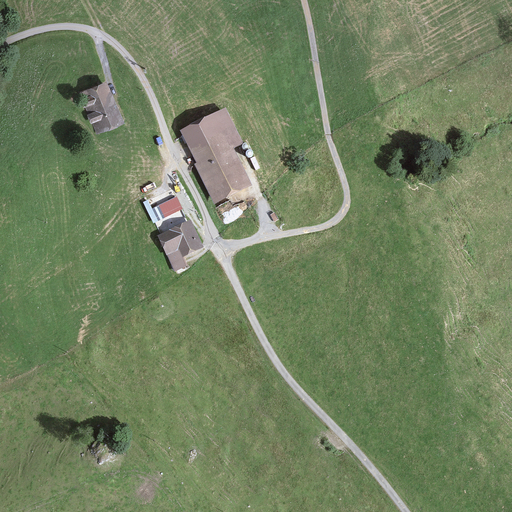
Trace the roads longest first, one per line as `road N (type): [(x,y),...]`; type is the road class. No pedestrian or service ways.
road 1 (unclassified): [(0,44),(69,26),(98,32),(125,53),(255,322),(286,371),(407,511)]
road 2 (track): [(220,252),(325,225),(344,210),(346,186),(327,130),(304,0)]
